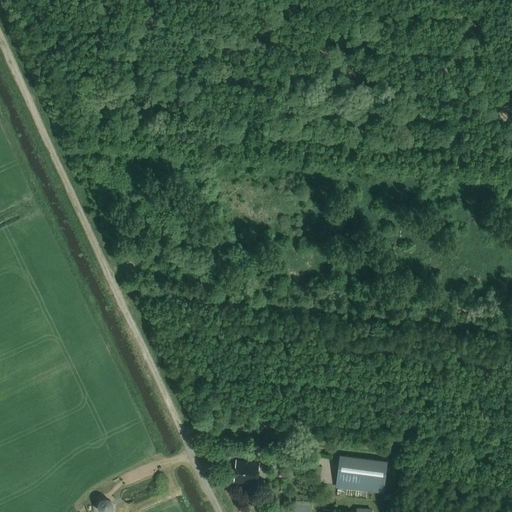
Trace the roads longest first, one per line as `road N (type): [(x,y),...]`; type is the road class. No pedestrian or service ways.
road 1 (track): [(0,36),(219,511)]
road 2 (track): [(511,316),(109,272)]
